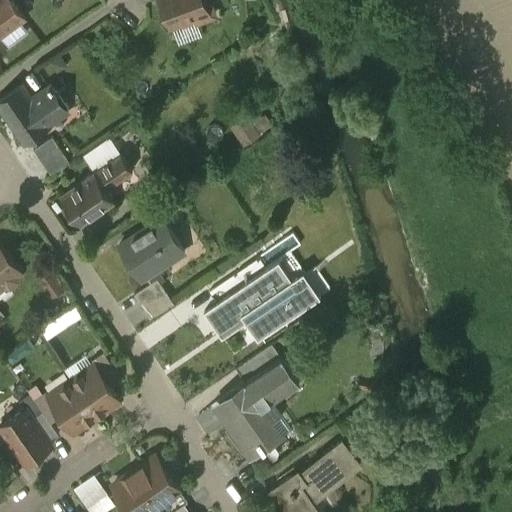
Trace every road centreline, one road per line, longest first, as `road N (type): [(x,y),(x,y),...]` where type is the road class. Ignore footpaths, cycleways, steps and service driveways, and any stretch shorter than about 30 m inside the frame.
road 1 (residential): [(21,174),(167,400)]
road 2 (residential): [(167,400),(8,511)]
road 3 (residential): [(167,400),(242,511)]
